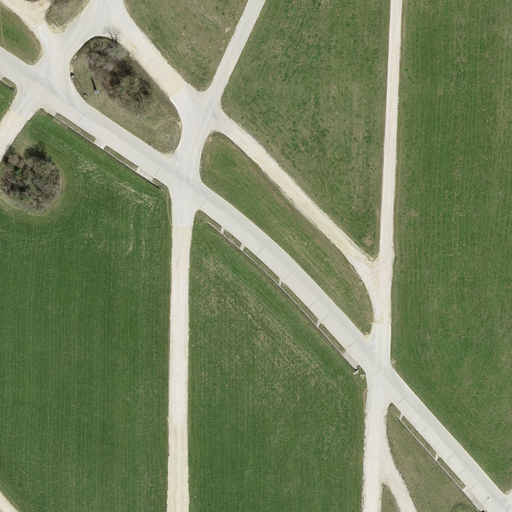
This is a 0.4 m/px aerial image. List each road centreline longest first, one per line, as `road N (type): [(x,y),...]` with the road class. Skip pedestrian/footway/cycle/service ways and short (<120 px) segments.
road 1 (track): [(0,143),(35,85),(99,11),(201,117),(227,125),(283,180),(384,295)]
road 2 (track): [(256,0),(201,117),(181,181),(178,511)]
road 3 (track): [(396,0),(369,511)]
